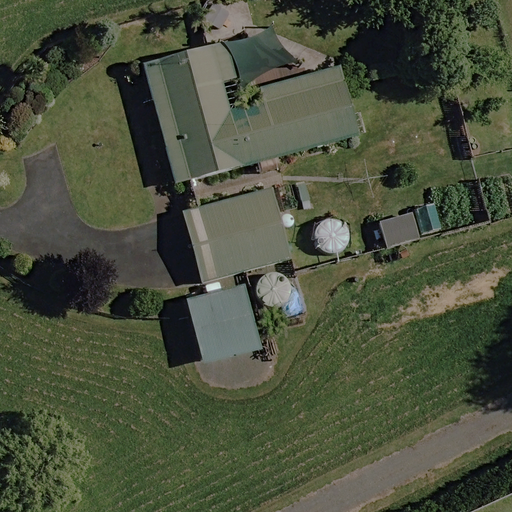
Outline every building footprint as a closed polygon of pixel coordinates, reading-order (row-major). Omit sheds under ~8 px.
[(141,68),(174,187),(352,139),(334,72),(235,99),(221,46),(141,68)] [(269,193),(182,216),(200,285),(287,261),(269,193)] [(408,215),(377,223),(385,252),(416,244),(408,215)] [(335,262),(339,261),(344,259),(346,258),(349,255),(352,252),(354,249),(355,245),(356,241),(356,237),(355,233),(354,229),(352,226),(349,222),(346,220),(342,218),(339,216),(335,216),(330,216),(326,217),(323,218),(319,220),(316,223),(313,226),(311,229),(310,233),(309,237),(309,241),(310,245),(312,249),(314,252),(316,255),(319,258),(323,260),(327,261),(331,262),(335,262)] [(241,288),(184,304),(202,370),(259,355),(241,288)]
